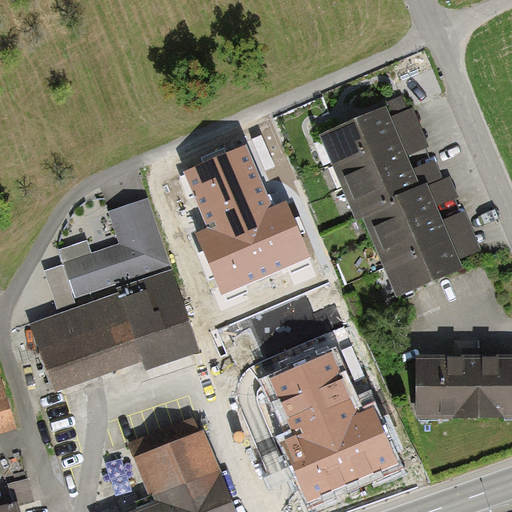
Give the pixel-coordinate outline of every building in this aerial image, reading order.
[(320,135),(332,162),(398,134),(387,107),(320,135)] [(332,162),(344,190),(410,161),(398,134),(332,162)] [(247,148),(188,173),(211,229),(197,235),(222,295),(313,257),(290,201),(272,208),(247,148)] [(344,190),(356,217),(362,214),(422,188),(410,161),(344,190)] [(362,214),(375,242),(440,213),(428,185),(422,188),(362,214)] [(375,242),(387,270),(453,241),(440,213),(375,242)] [(387,270),(399,298),(465,269),(453,241),(387,270)] [(181,284),(39,337),(63,403),(206,351),(181,284)] [(0,440),(30,431),(0,333),(0,440)] [(511,352),(417,353),(417,415),(511,414),(511,352)] [(332,355),(273,380),(296,436),(282,442),(308,502),(399,464),(375,408),(357,415),(332,355)] [(137,511),(235,511),(196,416),(129,443),(154,505),(137,511)] [(0,511),(35,511),(31,498),(0,507),(0,511)]
